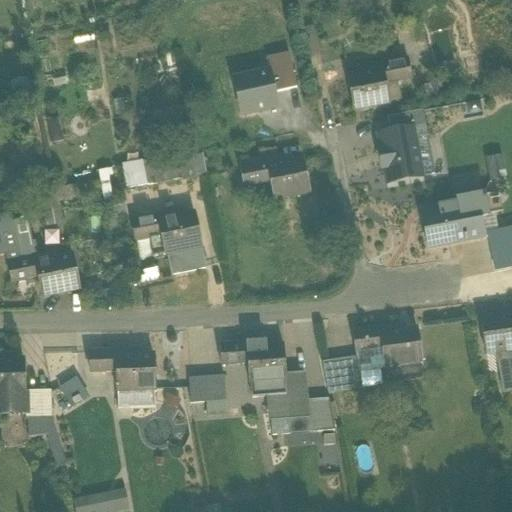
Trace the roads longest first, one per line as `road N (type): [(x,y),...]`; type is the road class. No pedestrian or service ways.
road 1 (residential): [(0,325),(139,324),(368,300)]
road 2 (unknown): [(177,511),(486,454)]
road 3 (residential): [(368,300),(328,132)]
